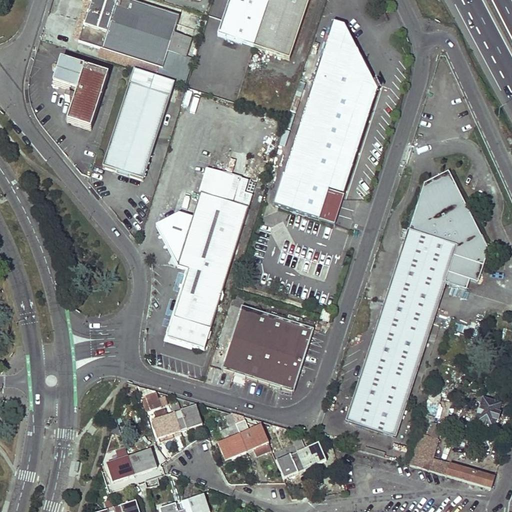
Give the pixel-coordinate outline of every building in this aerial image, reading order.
[(123,0),(91,0),(78,43),(162,70),(167,53),(186,59),(191,41),(173,35),(179,18),(123,0)] [(229,0),(218,36),(253,49),(269,0),(229,0)] [(309,0),(269,0),(253,49),(289,61),(309,0)] [(341,31),(351,51),(356,52),(343,27),(333,23),(332,28),(341,31)] [(332,28),(284,177),(283,176),(274,204),(320,219),(329,191),(343,196),(356,156),(354,150),(358,135),(363,133),(370,113),(367,108),(375,87),(356,52),(351,51),(341,31),(332,28)] [(474,38),(481,52),(486,50),(479,35),(474,38)] [(77,93),(67,124),(91,132),(108,76),(60,61),(53,85),(77,93)] [(174,85),(134,72),(102,169),(142,182),(174,85)] [(370,113),(377,92),(375,87),(367,108),(370,113)] [(354,150),(356,156),(363,133),(358,135),(354,150)] [(424,185),(347,423),(395,438),(445,283),(466,290),(469,280),(478,283),(488,252),(449,172),(424,185)] [(198,194),(200,195),(191,224),(173,218),(156,227),(171,256),(169,263),(170,265),(178,267),(177,268),(187,271),(166,340),(204,352),(243,224),(246,214),(248,210),(240,207),(247,183),(232,179),(225,202),(214,199),(217,189),(201,184),(198,194)] [(343,196),(329,191),(320,219),(334,223),(343,196)] [(252,216),(246,214),(243,224),(248,226),(252,216)] [(192,219),(180,215),(173,218),(191,224),(192,219)] [(313,331),(242,307),(221,370),(233,374),(240,377),(293,394),(313,331)] [(329,323),(333,314),(323,311),(320,320),(329,323)] [(431,430),(440,397),(429,394),(418,435),(436,440),(439,432),(431,430)] [(141,401),(146,415),(161,410),(157,397),(141,401)] [(501,405),(483,400),(475,425),(493,430),(501,405)] [(178,406),(170,408),(174,417),(180,436),(202,429),(195,411),(182,415),(178,406)] [(230,416),(223,414),(229,427),(234,425),(230,416)] [(180,436),(174,417),(152,425),(158,442),(180,436)] [(239,423),(234,425),(247,456),(254,453),(268,448),(261,430),(247,435),(243,425),(240,426),(239,423)] [(247,456),(234,425),(229,427),(230,431),(221,435),(225,444),(219,447),(226,465),(247,456)] [(431,460),(436,440),(418,435),(408,468),(490,491),(494,480),(431,460)] [(292,445),(294,450),(304,473),(321,466),(314,449),(305,453),(300,441),(292,445)] [(319,447),(314,449),(321,466),(326,464),(319,447)] [(268,448),(254,453),(257,459),(271,454),(268,448)] [(304,473),(294,450),(289,452),(291,459),(276,465),(283,483),(304,473)] [(129,461),(125,452),(118,455),(120,463),(107,468),(112,486),(135,479),(129,461)] [(150,454),(129,461),(135,479),(156,472),(150,454)] [(207,511),(204,498),(182,506),(183,511),(207,511)] [(113,511),(110,503),(104,506),(104,511),(113,511)]
